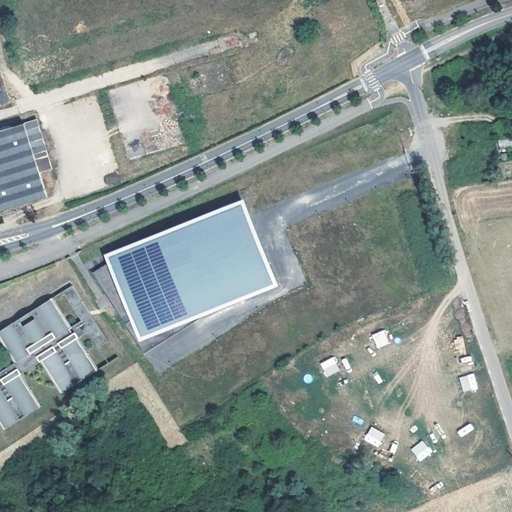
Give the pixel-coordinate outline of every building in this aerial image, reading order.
[(0,211),(48,196),(40,171),(52,167),(37,119),(0,130),(0,211)] [(244,202),(109,256),(111,261),(142,337),(216,308),(276,284),(244,202)] [(142,337),(111,261),(93,272),(144,354),(216,308),(142,337)] [(73,285),(63,291),(82,320),(91,314),(73,285)] [(0,416),(7,427),(39,407),(19,375),(44,359),(64,391),(96,371),(76,339),(89,331),(99,347),(108,341),(91,314),(82,320),(69,328),(51,299),(0,331),(0,332),(18,361),(0,372),(0,416)] [(372,334),(377,348),(390,343),(385,329),(372,334)] [(333,356),(320,363),(326,377),(340,370),(333,356)] [(459,377),(462,392),(477,389),(474,374),(459,377)] [(457,431),(461,437),(473,429),(470,424),(457,431)] [(370,426),(364,441),(379,447),(385,433),(370,426)] [(423,440),(410,448),(418,461),(431,453),(423,440)]
